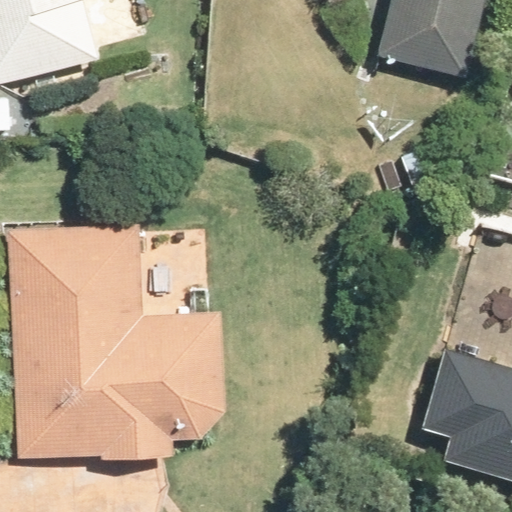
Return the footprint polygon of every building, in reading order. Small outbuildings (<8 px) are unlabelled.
[(0,0),(0,82),(98,57),(82,0),(0,0)] [(391,0),(378,53),(465,75),(483,0),(391,0)] [(9,99),(0,99),(0,129),(10,129),(9,99)] [(141,225),(7,231),(16,458),(101,455),(101,456),(172,455),(173,440),(200,439),(226,411),(223,312),(144,315),(141,225)] [(511,365),(444,346),(421,427),(451,435),(444,458),(511,479),(511,365)]
